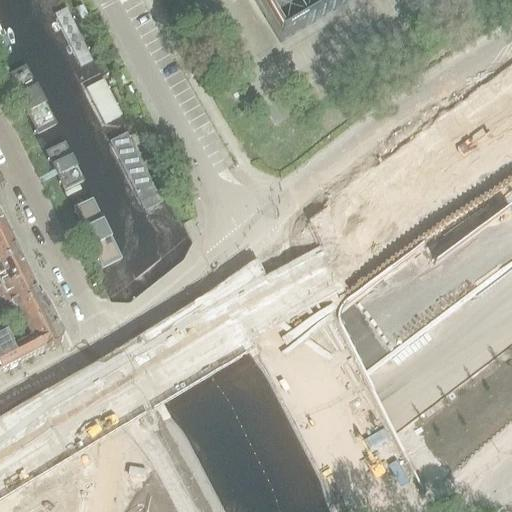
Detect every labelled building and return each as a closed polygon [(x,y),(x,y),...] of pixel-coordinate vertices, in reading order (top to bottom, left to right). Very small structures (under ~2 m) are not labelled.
[(251,0),(279,45),(354,0),(251,0)] [(74,13),(80,23),(89,19),(83,8),(74,13)] [(71,11),(56,19),(82,68),(97,60),(71,11)] [(0,35),(0,62),(10,58),(0,35)] [(20,64),(6,71),(36,132),(50,125),(20,64)] [(101,72),(80,82),(102,124),(122,114),(101,72)] [(127,134),(111,143),(147,209),(163,199),(127,134)] [(156,136),(146,141),(153,153),(162,148),(156,136)] [(62,139),(40,149),(64,197),(86,187),(62,139)] [(85,203),(72,210),(100,268),(114,261),(85,203)] [(0,215),(0,240),(10,235),(0,215)] [(0,266),(20,256),(10,236),(12,235),(12,234),(10,235),(0,240),(0,266)] [(0,292),(31,278),(20,256),(0,266),(0,292)] [(43,298),(41,299),(31,279),(33,278),(33,277),(31,278),(0,292),(0,305),(2,310),(5,309),(8,315),(11,314),(11,315),(43,299),(43,298)] [(58,328),(49,311),(43,299),(11,315),(17,328),(21,326),(22,328),(33,323),(40,336),(55,330),(58,328)] [(19,366),(38,356),(44,354),(57,347),(59,346),(61,343),(62,340),(62,335),(60,333),(58,331),(55,330),(40,336),(33,323),(22,328),(23,330),(13,334),(10,328),(1,332),(19,366)] [(0,375),(19,366),(1,332),(0,332),(0,375)]
